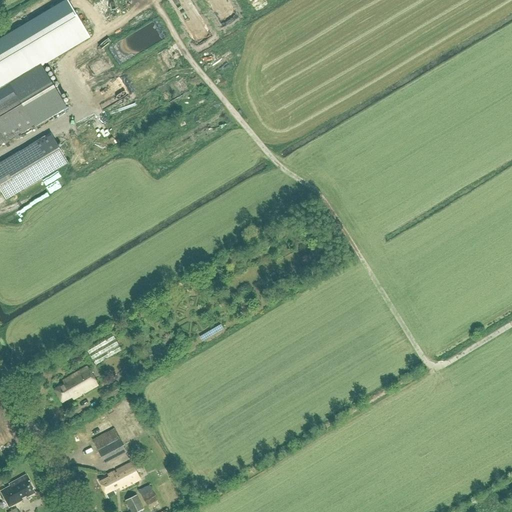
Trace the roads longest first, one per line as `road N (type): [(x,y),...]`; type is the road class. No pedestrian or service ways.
road 1 (track): [(182,511),(511,319)]
road 2 (unclassified): [(0,366),(70,511)]
